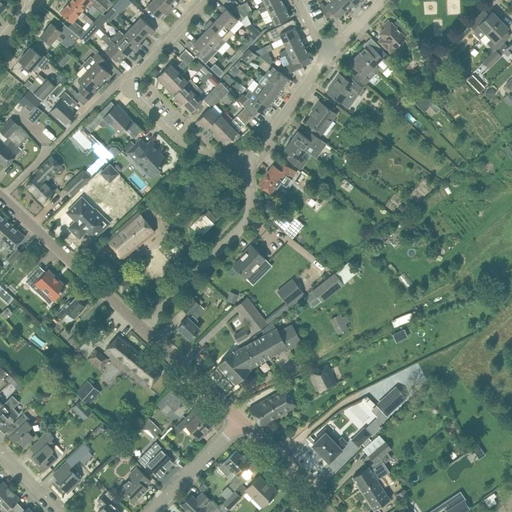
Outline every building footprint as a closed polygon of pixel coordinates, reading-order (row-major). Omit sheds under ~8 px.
[(91,0),(71,0),(70,1),(82,11),(87,5),(90,8),(92,5),(102,13),(108,7),(107,6),(101,1),(99,0),(93,0),(93,1),(91,0)] [(132,2),(129,0),(118,0),(112,7),(116,11),(120,15),(132,2)] [(166,15),(170,11),(158,0),(152,0),(147,6),(158,17),(163,12),(166,15)] [(158,0),(170,11),(173,7),(170,4),(174,0),(158,0)] [(260,13),(268,9),(270,14),(285,7),(281,0),(275,0),(261,7),(258,8),(260,13)] [(337,18),(345,10),(335,0),(328,0),(330,1),(326,6),(337,18)] [(350,0),(335,0),(345,10),(350,6),(352,8),(355,5),(350,0)] [(82,11),(70,1),(60,13),(72,22),(68,27),(79,37),(85,30),(74,20),(82,11)] [(239,4),(235,8),(245,17),(248,13),(252,11),(247,2),(240,5),(239,4)] [(223,12),(218,18),(230,29),(238,20),(224,6),(220,10),(223,12)] [(108,19),(116,11),(112,7),(104,15),(108,19)] [(269,27),(290,17),(285,7),(270,14),(273,20),(267,23),(269,27)] [(245,17),(235,8),(231,13),(241,21),(245,17)] [(481,28),(486,34),(500,20),(492,11),(488,14),(484,10),(469,25),(476,32),(481,28)] [(108,19),(104,15),(102,14),(93,23),(95,25),(99,28),(108,19)] [(151,35),(155,31),(141,17),(132,26),(144,37),(149,32),(151,35)] [(207,24),(221,37),(230,29),(218,18),(213,22),(211,20),(207,24)] [(383,37),(378,42),(389,53),(405,37),(405,36),(410,31),(397,18),(396,18),(397,19),(392,24),(388,20),(385,23),(387,26),(379,33),(383,37)] [(509,28),(500,20),(486,34),(491,39),(487,43),(494,50),(494,51),(496,50),(510,36),(505,31),(509,28)] [(85,30),(79,37),(86,42),(95,32),(99,28),(95,25),(93,23),(92,22),(85,30)] [(62,30),(61,31),(51,23),(40,36),(50,44),(55,37),(69,49),(79,37),(68,27),(64,31),(62,30)] [(226,41),(221,37),(207,24),(204,27),(206,30),(201,35),(213,46),(218,50),(226,41)] [(281,38),(284,44),(299,36),(294,26),(285,31),(282,24),(268,31),(274,42),(281,38)] [(253,33),(257,37),(261,33),(252,25),(248,28),(251,31),(253,33)] [(144,37),(132,26),(124,35),(138,48),(142,45),(139,42),(144,37)] [(111,39),(114,41),(116,43),(127,54),(132,49),(135,52),(138,48),(124,35),(120,31),(111,39)] [(109,46),(105,50),(116,61),(122,56),(124,58),(127,54),(116,43),(114,41),(113,41),(105,33),(100,38),(109,46)] [(245,43),(248,46),(257,37),(253,33),(250,36),(248,34),(244,39),(247,41),(245,43)] [(212,54),(209,51),(213,46),(201,35),(197,40),(194,37),(190,41),(196,46),(192,51),(204,62),(212,54)] [(284,44),(286,49),(279,52),(281,57),(285,55),(304,46),(299,36),(284,44)] [(511,52),(511,41),(502,51),(507,56),(511,52)] [(237,52),(240,54),(248,46),(245,43),(237,52)] [(270,43),(256,51),(260,54),(261,55),(268,51),(273,49),(270,43)] [(365,47),(359,53),(377,71),(378,71),(379,73),(381,71),(389,62),(387,60),(390,57),(388,55),(381,48),(377,52),(370,44),(366,48),(365,47)] [(304,46),(285,55),(289,64),(286,65),(290,73),(293,71),(296,78),(298,79),(304,71),(300,60),(309,56),(304,46)] [(31,70),(36,64),(41,69),(49,60),(43,55),(41,57),(30,47),(30,48),(20,60),(19,60),(22,63),(23,64),(24,64),(31,70)] [(92,57),(83,67),(100,83),(110,73),(103,66),(107,62),(95,49),(90,55),(92,57)] [(194,57),(185,49),(178,57),(187,65),(194,57)] [(248,62),(255,54),(249,49),(241,57),(248,62)] [(501,55),(496,50),(494,51),(494,50),(483,62),(488,68),(501,55)] [(55,64),(60,68),(70,56),(65,52),(55,64)] [(232,63),(240,54),(237,52),(232,56),(230,54),(226,58),(232,63)] [(354,59),(351,63),(359,72),(355,76),(356,76),(363,83),(365,84),(370,80),(375,74),(377,71),(359,53),(353,58),(354,59)] [(196,72),(200,68),(203,66),(197,60),(194,63),(197,65),(193,69),(196,72)] [(173,61),(156,78),(165,86),(179,73),(175,68),(177,65),(173,61)] [(219,77),(223,72),(214,64),(210,68),(219,77)] [(209,77),(212,74),(203,66),(200,68),(209,77)] [(234,66),(229,72),(234,76),(239,69),(234,66)] [(95,89),(100,83),(83,67),(78,72),(82,76),(78,81),(83,85),(78,90),(88,100),(97,91),(95,89)] [(273,67),(270,71),(268,69),(265,75),(283,88),(290,79),(273,67)] [(187,81),(179,73),(165,86),(173,95),(187,81)] [(333,82),(326,92),(334,98),(342,103),(346,106),(348,108),(353,101),(351,100),(347,97),(352,90),(358,94),(362,88),(365,85),(360,81),(352,74),(351,75),(352,74),(353,76),(350,81),(347,80),(341,75),(335,84),(333,82)] [(277,97),(283,88),(265,75),(258,83),(277,97)] [(472,75),(467,80),(479,92),(484,87),(472,75)] [(33,83),(29,88),(30,89),(35,93),(42,99),(50,91),(55,85),(48,78),(43,85),(41,87),(39,88),(33,83)] [(176,102),(179,106),(198,87),(190,78),(187,81),(173,95),(178,100),(176,102)] [(511,78),(505,85),(503,88),(508,93),(511,91),(511,89),(511,78)] [(28,79),(24,84),(28,88),(32,83),(28,79)] [(203,99),(207,103),(225,86),(220,82),(203,99)] [(271,106),(277,97),(258,83),(252,92),(271,106)] [(70,86),(66,89),(74,97),(78,93),(70,86)] [(207,103),(211,108),(229,91),(225,86),(207,103)] [(202,91),(198,87),(179,106),(183,110),(185,107),(190,112),(202,101),(197,96),(202,91)] [(30,89),(19,101),(31,112),(42,99),(35,93),(30,89)] [(242,104),(245,107),(253,116),(259,111),(264,115),(271,106),(252,92),(249,90),(245,96),(243,94),(237,99),(242,104)] [(56,100),(58,102),(50,111),(57,118),(58,116),(66,124),(76,113),(71,109),(72,107),(65,101),(69,96),(65,91),(56,100)] [(503,98),(511,106),(511,104),(511,96),(509,93),(503,98)] [(421,99),(428,107),(433,103),(424,94),(421,97),(421,99)] [(405,99),(394,110),(401,116),(411,106),(405,99)] [(319,138),(322,133),(323,133),(337,114),(319,101),(310,113),(312,115),(307,122),(313,126),(309,131),(319,138)] [(99,113),(85,127),(90,133),(99,124),(102,127),(106,127),(109,124),(120,135),(126,129),(127,128),(129,125),(133,122),(125,114),(126,113),(117,104),(115,106),(103,118),(99,113)] [(249,120),(253,116),(245,107),(241,112),(249,120)] [(218,117),(209,108),(195,122),(199,126),(201,124),(206,129),(209,126),(218,117)] [(245,125),(249,120),(241,112),(236,116),(245,125)] [(218,117),(209,126),(214,131),(211,133),(215,137),(229,123),(220,115),(218,117)] [(0,145),(19,125),(11,118),(0,129),(0,145)] [(129,125),(127,128),(136,136),(142,130),(133,122),(129,125)] [(226,143),(237,132),(229,123),(215,137),(218,141),(221,138),(226,143)] [(19,125),(0,145),(0,162),(5,167),(21,150),(18,147),(29,136),(19,125)] [(85,127),(81,130),(87,136),(90,133),(85,127)] [(315,151),(315,149),(322,140),(319,138),(309,131),(306,136),(298,131),(291,140),(306,150),(311,154),(313,154),(315,151)] [(131,141),(123,149),(151,178),(162,167),(160,165),(166,159),(159,152),(161,150),(151,140),(146,144),(141,138),(134,145),(131,141)] [(302,156),(306,150),(291,140),(284,149),(292,155),(288,160),(300,169),(307,160),(302,156)] [(100,157),(85,171),(90,177),(92,178),(114,157),(107,150),(100,143),(93,150),(100,157)] [(111,147),(107,150),(114,157),(120,151),(115,147),(111,147)] [(25,186),(42,202),(54,190),(45,181),(61,165),(51,156),(37,170),(39,172),(25,186)] [(287,187),(296,172),(281,162),(278,167),(273,164),(267,173),(266,172),(258,184),(273,194),(281,183),(287,187)] [(119,172),(110,163),(101,172),(107,178),(112,174),(114,177),(119,172)] [(71,195),(85,182),(78,174),(64,188),(71,195)] [(129,199),(127,201),(133,206),(140,199),(135,193),(129,199)] [(73,204),(74,205),(67,212),(75,221),(68,228),(79,238),(86,231),(93,238),(100,231),(101,232),(110,223),(95,208),(94,208),(82,196),(73,204)] [(139,212),(107,239),(121,259),(155,232),(139,212)] [(0,213),(0,236),(11,224),(0,213)] [(289,222),(284,229),(294,236),(303,225),(294,217),(289,222)] [(11,224),(0,236),(0,248),(4,245),(11,251),(24,236),(11,224)] [(246,252),(233,265),(245,278),(265,258),(251,245),(245,251),(246,252)] [(17,248),(7,259),(13,263),(13,264),(22,253),(17,248)] [(126,276),(124,278),(106,259),(96,266),(120,293),(132,282),(126,276)] [(39,266),(29,277),(40,288),(37,291),(46,300),(46,301),(49,304),(65,287),(47,270),(45,273),(39,266)] [(292,280),(277,292),(289,307),(291,306),(288,303),(302,292),(292,280)] [(0,296),(8,304),(13,298),(1,287),(0,285),(0,296)] [(73,317),(74,318),(85,306),(76,297),(71,302),(69,301),(63,307),(63,308),(56,315),(62,320),(65,316),(70,321),(73,317)] [(183,308),(190,315),(199,305),(192,298),(183,308)] [(253,332),(268,324),(262,313),(247,322),(253,332)] [(340,326),(334,329),(337,335),(348,329),(345,324),(342,318),(340,314),(335,317),(340,326)] [(407,315),(391,321),(393,327),(409,320),(407,315)] [(178,328),(190,339),(199,329),(194,324),(197,320),(193,316),(189,319),(187,317),(178,328)] [(261,330),(263,336),(245,346),(251,355),(256,364),(287,347),(288,349),(301,342),(292,325),(279,332),(277,328),(276,328),(272,322),(261,330)] [(244,328),(234,334),(238,342),(249,336),(244,328)] [(404,330),(392,335),(396,343),(408,338),(404,330)] [(81,342),(72,335),(67,341),(76,348),(81,342)] [(162,372),(117,336),(104,352),(149,388),(162,372)] [(240,361),(251,355),(245,346),(234,352),(233,351),(225,357),(218,364),(227,374),(240,361)] [(95,349),(87,359),(100,370),(108,360),(95,349)] [(249,368),(256,364),(251,355),(240,361),(227,374),(236,383),(250,369),(249,368)] [(338,384),(327,363),(309,372),(319,393),(338,384)] [(10,382),(13,379),(9,374),(2,382),(6,386),(10,382)] [(87,405),(100,391),(88,380),(76,394),(87,405)] [(255,417),(290,397),(285,388),(248,409),(255,417)] [(177,394),(172,389),(157,404),(166,413),(172,407),(180,415),(192,402),(180,391),(177,394)] [(398,389),(380,406),(388,416),(407,398),(398,389)] [(290,397),(255,417),(261,426),(295,406),(290,397)] [(80,400),(72,407),(84,419),(91,412),(80,400)] [(9,410),(3,404),(0,407),(0,424),(5,419),(9,424),(19,414),(12,407),(9,410)] [(196,407),(195,407),(172,429),(177,434),(186,425),(199,438),(208,429),(207,427),(212,423),(213,424),(201,411),(194,417),(190,413),(196,407)] [(29,418),(24,413),(13,423),(18,428),(9,437),(15,442),(17,440),(23,446),(36,434),(30,428),(32,426),(26,421),(29,418)] [(145,423),(157,434),(161,430),(148,417),(145,423)] [(109,427),(103,421),(91,434),(94,437),(100,430),(103,433),(109,427)] [(157,434),(145,423),(141,427),(153,439),(157,435),(157,434)] [(371,434),(364,427),(352,439),(359,446),(371,434)] [(39,439),(44,445),(31,458),(43,471),(57,458),(51,452),(57,446),(51,440),(54,437),(48,431),(39,439)] [(316,441),(312,445),(318,451),(323,456),(329,462),(336,455),(342,449),(341,449),(347,443),(341,437),(338,440),(336,443),(325,432),(323,433),(321,431),(317,436),(319,438),(316,441)] [(367,454),(384,440),(378,433),(361,448),(367,454)] [(60,467),(53,474),(57,478),(57,479),(60,482),(59,484),(67,492),(74,485),(80,480),(74,473),(77,470),(72,465),(90,448),(83,441),(66,458),(67,460),(60,467)] [(374,462),(380,457),(391,448),(385,441),(368,456),(374,462)] [(144,466),(146,463),(159,476),(169,466),(163,460),(168,455),(169,456),(169,455),(156,442),(138,459),(144,466)] [(478,458),(484,454),(477,443),(471,447),(478,458)] [(236,450),(218,468),(227,477),(233,471),(238,476),(250,464),(245,459),(246,457),(243,453),(241,455),(236,450)] [(361,471),(352,477),(361,490),(367,486),(377,480),(377,479),(390,471),(389,471),(387,472),(382,464),(384,463),(383,461),(380,457),(374,462),(375,463),(369,467),(368,466),(361,471)] [(131,478),(121,489),(134,502),(147,488),(145,486),(151,481),(137,467),(129,475),(131,478)] [(245,490),(262,507),(277,492),(270,485),(269,486),(259,476),(245,490)] [(367,486),(361,490),(374,510),(382,504),(390,499),(386,493),(381,486),(377,480),(367,486)] [(0,501),(12,490),(3,481),(0,484),(0,501)] [(235,482),(230,487),(234,491),(235,490),(240,485),(236,481),(235,482)] [(207,488),(203,483),(199,487),(203,492),(207,488)] [(1,511),(0,511),(14,511),(19,507),(16,504),(17,502),(20,499),(12,490),(0,501),(0,503),(2,506),(1,511)] [(119,511),(113,505),(118,500),(108,490),(97,500),(103,506),(97,511),(119,511)] [(404,490),(396,495),(400,502),(408,497),(404,490)] [(241,497),(235,491),(219,508),(222,511),(225,511),(229,509),(241,497)] [(192,495),(182,505),(188,511),(201,511),(202,511),(201,511),(211,511),(217,506),(203,492),(196,499),(192,495)] [(493,493),(484,499),(489,505),(498,499),(493,493)] [(463,511),(458,503),(444,511),(463,511)]
